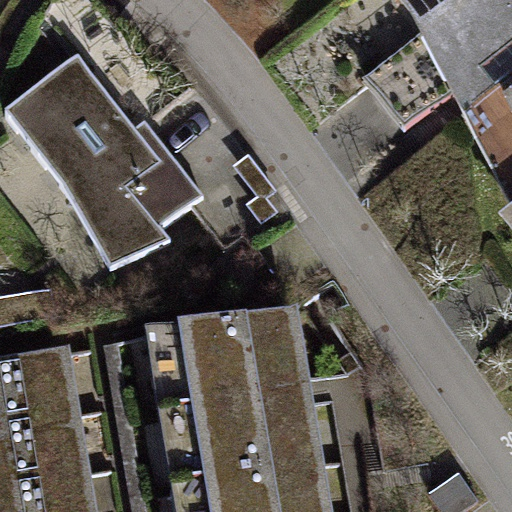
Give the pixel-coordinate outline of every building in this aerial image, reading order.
[(463,134),(511,93),(511,0),(392,0),(390,2),(411,44),(364,84),(398,134),(440,95),(463,134)] [(71,80),(0,130),(0,140),(56,209),(100,292),(193,218),(137,136),(120,149),(71,80)] [(511,93),(463,134),(505,210),(490,225),(511,250),(511,93)] [(287,317),(132,341),(156,506),(313,482),(300,398),(287,317)] [(77,351),(0,363),(0,430),(88,416),(77,351)] [(0,495),(97,481),(88,416),(0,430),(0,495)] [(0,511),(101,511),(97,481),(0,495),(0,511)] [(318,511),(313,482),(156,506),(157,511),(318,511)]
